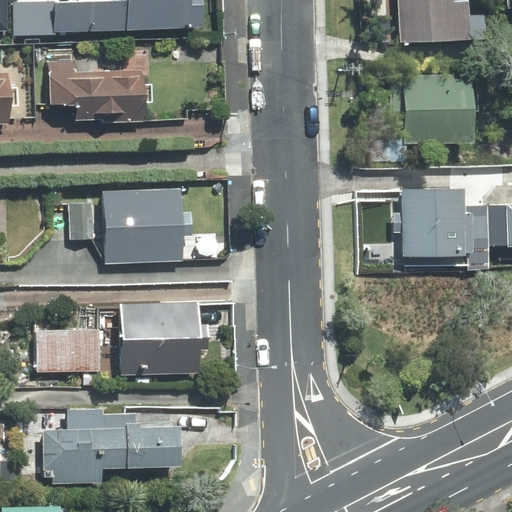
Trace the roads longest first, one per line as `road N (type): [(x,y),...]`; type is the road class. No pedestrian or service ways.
road 1 (residential): [(286,0),(293,359)]
road 2 (secondary): [(357,471),(511,393)]
road 3 (residential): [(288,508),(282,458),(293,359)]
road 4 (residential): [(293,359),(318,415),(357,471)]
